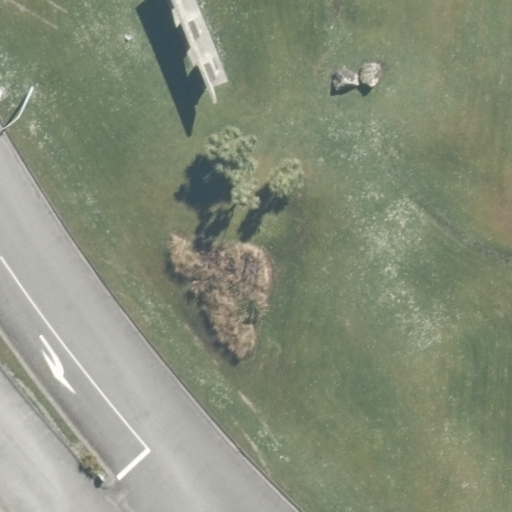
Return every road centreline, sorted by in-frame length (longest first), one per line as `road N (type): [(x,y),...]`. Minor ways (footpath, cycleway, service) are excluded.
road 1 (unclassified): [(0,187),(142,389),(149,511)]
road 2 (unclassified): [(99,511),(32,472),(0,432)]
